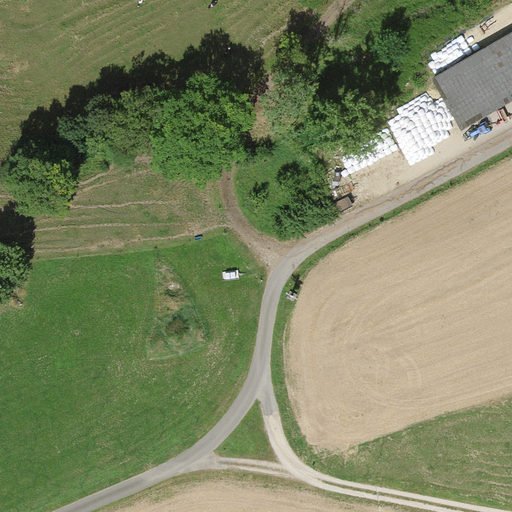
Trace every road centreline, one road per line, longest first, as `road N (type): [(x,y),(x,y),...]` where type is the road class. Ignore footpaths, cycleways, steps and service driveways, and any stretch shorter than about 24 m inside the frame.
road 1 (track): [(288,259),(258,244),(237,215),(233,132),(351,0)]
road 2 (track): [(460,511),(290,473),(178,464)]
